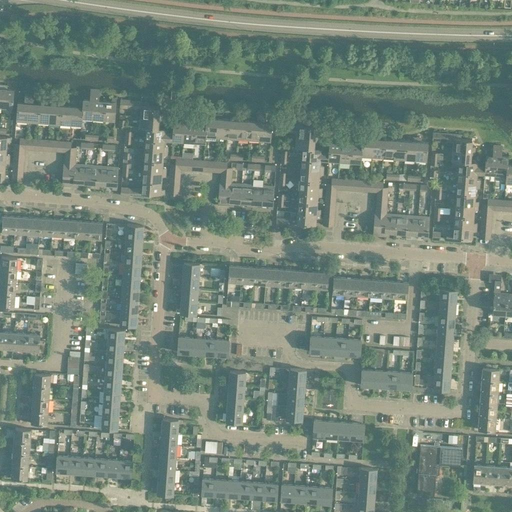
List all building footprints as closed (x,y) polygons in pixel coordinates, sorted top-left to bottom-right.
[(7,89),(8,85),(2,85),(1,107),(13,108),(14,89),(7,89)] [(92,119),(94,96),(90,96),(89,100),(82,99),(82,106),(81,118),(82,118),(92,119)] [(98,100),(98,97),(94,96),(92,119),(103,120),(105,101),(98,100)] [(27,121),(29,99),(24,98),(24,102),(18,101),(16,121),(27,121)] [(114,121),(116,98),(111,98),(111,101),(105,101),(103,120),(114,121)] [(33,102),(34,99),(29,99),(27,121),(38,122),(39,103),(33,102)] [(49,123),(51,100),(46,100),(46,103),(39,103),(38,122),(49,123)] [(55,104),(55,100),(51,100),(49,123),(59,124),(61,104),(55,104)] [(128,108),(128,101),(128,100),(120,100),(119,108),(128,108)] [(70,125),(72,102),(68,101),(68,105),(61,104),(59,124),(70,125)] [(134,101),(133,109),(140,110),(139,116),(162,118),(163,114),(159,113),(159,106),(149,105),(149,102),(134,101)] [(77,106),(77,102),(72,102),(70,125),(82,125),(82,118),(81,118),(82,106),(77,106)] [(216,137),(218,114),(213,114),(213,117),(206,116),(206,120),(205,124),(206,124),(205,136),(206,136),(216,137)] [(222,118),(223,114),(218,114),(216,137),(227,137),(228,118),(222,118)] [(238,138),(240,116),(235,115),(235,119),(228,118),(227,137),(238,138)] [(162,123),(162,118),(139,116),(139,128),(146,129),(146,128),(158,129),(158,128),(159,122),(162,123)] [(244,119),(244,116),(240,116),(238,138),(248,139),(250,120),(244,119)] [(259,140),(261,117),(257,117),(257,120),(250,120),(248,139),(259,140)] [(266,121),(266,118),(261,117),(259,140),(271,141),(272,121),(266,121)] [(183,141),(184,119),(180,119),(180,122),(174,121),(172,141),(183,141)] [(189,122),(189,119),(184,119),(183,141),(193,142),(195,123),(189,122)] [(284,127),(284,119),(276,119),(276,127),(284,127)] [(205,124),(206,120),(201,120),(201,123),(195,123),(193,142),(205,143),(206,136),(205,136),(206,124),(205,124)] [(304,124),(305,121),(290,120),(289,128),(297,128),(296,136),(318,138),(319,133),(315,133),(315,125),(304,124)] [(158,128),(158,129),(146,128),(146,129),(145,138),(164,140),(168,141),(168,135),(165,135),(165,129),(158,128)] [(440,141),(440,132),(432,132),(432,140),(440,141)] [(461,137),(461,134),(446,132),(445,141),(452,142),(452,149),(475,150),(475,145),(471,145),(472,138),(461,137)] [(372,156),(373,133),(369,133),(368,137),(362,136),(361,140),(361,144),(362,144),(361,155),(362,155),(372,156)] [(378,137),(378,134),(373,133),(372,156),(382,157),(384,138),(378,137)] [(394,158),(395,135),(391,135),(390,138),(384,138),(382,157),(394,158)] [(400,139),(400,135),(395,135),(394,158),(404,158),(406,139),(400,139)] [(10,142),(11,137),(0,136),(0,147),(6,148),(7,142),(10,142)] [(318,142),(318,138),(296,136),(295,147),(298,148),(302,148),(314,148),(314,147),(314,142),(318,142)] [(415,159),(417,137),(412,136),(412,140),(406,139),(404,158),(415,159)] [(421,141),(422,137),(417,137),(415,159),(426,160),(428,141),(421,141)] [(164,146),(164,140),(145,138),(144,149),(167,151),(167,146),(164,146)] [(339,161),(341,138),(336,138),(336,142),(329,141),(328,160),(339,161)] [(345,142),(345,139),(341,138),(339,161),(350,161),(351,143),(345,142)] [(64,153),(64,163),(74,164),(75,153),(69,152),(69,150),(72,147),(71,147),(70,146),(68,148),(65,148),(65,141),(52,140),(52,148),(47,147),(42,147),(42,140),(26,139),(25,145),(22,145),(20,142),(19,143),(18,143),(21,146),(21,149),(14,148),(12,181),(23,182),(25,150),(64,153)] [(361,144),(361,140),(357,140),(357,143),(351,143),(350,161),(361,162),(362,155),(361,155),(362,144),(361,144)] [(6,154),(6,148),(0,147),(0,159),(9,160),(9,155),(6,154)] [(321,154),(321,148),(314,147),(314,148),(302,148),(298,148),(297,157),(302,158),(320,159),(324,160),(324,155),(321,154)] [(167,155),(167,151),(144,149),(143,160),(162,161),(163,155),(167,155)] [(474,154),(475,150),(452,149),(451,160),(458,161),(458,160),(470,161),(470,160),(471,154),(474,154)] [(495,174),(497,151),(492,151),(492,154),(485,154),(484,173),(485,173),(484,178),(495,179),(495,174)] [(501,155),(501,152),(497,151),(495,174),(505,174),(506,175),(507,163),(507,155),(501,155)] [(320,165),(320,159),(302,158),(301,169),(323,171),(323,165),(320,165)] [(9,164),(9,160),(0,159),(0,169),(5,170),(5,163),(9,164)] [(162,167),(162,161),(143,160),(143,170),(165,172),(166,167),(162,167)] [(476,167),(477,160),(470,160),(470,161),(458,160),(458,161),(457,171),(476,172),(476,173),(479,173),(480,167),(476,167)] [(84,184),(85,164),(74,164),(74,170),(73,175),(73,186),(78,187),(78,183),(84,184)] [(95,188),(96,165),(85,164),(84,184),(91,184),(91,188),(95,188)] [(106,185),(107,166),(96,165),(95,188),(100,188),(100,185),(106,185)] [(117,190),(118,167),(107,166),(106,185),(112,186),(112,189),(117,190)] [(323,174),(323,171),(301,169),(300,180),(319,181),(319,174),(323,174)] [(165,177),(165,172),(143,170),(142,181),(161,183),(161,176),(165,177)] [(476,178),(476,173),(476,172),(457,171),(456,182),(479,183),(479,178),(476,178)] [(262,204),(263,185),(263,181),(252,180),(252,184),(250,206),(256,207),(256,203),(262,204)] [(318,187),(319,181),(300,180),(299,191),(321,192),(322,187),(318,187)] [(160,189),(161,183),(142,181),(141,189),(134,188),(134,196),(149,197),(149,193),(164,195),(164,189),(160,189)] [(479,187),(479,183),(456,182),(456,192),(474,194),(475,187),(479,187)] [(240,202),(241,184),(231,183),(230,189),(230,194),(229,205),(234,205),(234,201),(240,202)] [(250,206),(252,184),(241,184),(240,202),(247,202),(247,206),(250,206)] [(273,208),(274,186),(263,185),(262,204),(268,204),(268,208),(273,208)] [(128,195),(129,188),(121,187),(120,195),(128,195)] [(321,196),(321,192),(299,191),(298,201),(317,203),(318,196),(321,196)] [(474,200),(474,194),(456,192),(455,204),(477,205),(478,200),(474,200)] [(317,208),(317,203),(298,201),(297,212),(320,214),(320,209),(317,208)] [(477,210),(477,205),(455,204),(454,214),(473,216),(473,209),(477,210)] [(319,218),(320,214),(297,212),(297,219),(290,218),(284,218),(284,226),(289,226),(289,227),(305,228),(305,224),(315,225),(316,217),(319,218)] [(395,233),(397,214),(385,213),(385,219),(384,225),(383,236),(388,236),(389,233),(395,233)] [(14,232),(15,215),(3,214),(1,231),(14,232)] [(405,237),(407,214),(397,214),(395,233),(401,234),(401,237),(405,237)] [(416,235),(418,215),(407,214),(405,237),(410,238),(410,235),(416,235)] [(472,221),(473,216),(454,214),(453,225),(476,226),(476,222),(472,221)] [(26,233),(28,216),(15,215),(14,232),(26,233)] [(427,239),(429,216),(418,215),(416,235),(423,235),(422,239),(427,239)] [(39,233),(40,217),(28,216),(26,233),(39,233)] [(51,234),(53,218),(40,217),(39,233),(51,234)] [(284,226),(284,218),(277,217),(276,225),(284,226)] [(64,235),(65,219),(53,218),(51,234),(64,235)] [(76,236),(77,220),(65,219),(64,235),(76,236)] [(88,237),(90,221),(77,220),(76,236),(88,237)] [(101,238),(102,222),(90,221),(88,237),(101,238)] [(142,237),(143,225),(126,223),(125,236),(142,237)] [(475,231),(476,226),(453,225),(453,232),(446,232),(445,240),(461,241),(461,237),(471,238),(472,230),(475,231)] [(439,240),(440,231),(432,231),(432,239),(439,240)] [(141,250),(142,237),(125,236),(125,248),(141,250)] [(140,262),(141,250),(125,248),(124,261),(140,262)] [(16,269),(17,257),(1,256),(0,268),(16,269)] [(139,274),(140,262),(124,261),(123,273),(139,274)] [(198,275),(199,263),(183,262),(183,274),(198,275)] [(240,282),(242,265),(229,264),(228,281),(240,282)] [(253,282),(254,266),(242,265),(240,282),(253,282)] [(265,283),(266,267),(254,266),(253,282),(265,283)] [(277,284),(279,268),(266,267),(265,283),(277,284)] [(0,280),(15,282),(16,269),(0,268),(0,273),(0,280)] [(290,285),(291,269),(279,268),(277,284),(290,285)] [(302,286),(304,270),(291,269),(290,285),(302,286)] [(315,287),(316,271),(304,270),(302,286),(315,287)] [(327,288),(328,272),(316,271),(315,287),(327,288)] [(138,287),(139,274),(123,273),(122,286),(138,287)] [(197,288),(198,275),(183,274),(182,287),(197,288)] [(344,293),(346,277),(333,276),(332,292),(344,293)] [(357,294),(358,278),(346,277),(344,293),(357,294)] [(369,295),(371,279),(358,278),(357,294),(369,295)] [(382,296),(383,280),(371,279),(369,295),(382,296)] [(499,293),(500,280),(494,279),(494,281),(494,287),(492,312),(492,316),(505,317),(505,313),(506,293),(499,293)] [(0,293),(15,295),(15,282),(0,280),(0,293)] [(394,297),(395,280),(383,280),(382,296),(394,297)] [(407,298),(408,281),(395,280),(394,297),(407,298)] [(137,299),(138,287),(122,286),(121,298),(137,299)] [(196,300),(197,288),(182,287),(181,299),(196,300)] [(455,302),(456,289),(440,288),(440,300),(455,302)] [(0,306),(14,307),(15,295),(0,293),(0,306)] [(137,312),(137,299),(121,298),(120,310),(137,312)] [(196,313),(196,300),(181,299),(180,312),(196,313)] [(454,314),(455,302),(440,300),(439,313),(454,314)] [(136,324),(137,312),(120,310),(119,323),(136,324)] [(453,326),(454,314),(439,313),(438,325),(453,326)] [(453,339),(453,326),(438,325),(437,338),(453,339)] [(123,341),(124,329),(109,328),(108,340),(123,341)] [(14,348),(15,332),(3,331),(1,347),(14,348)] [(27,349),(28,333),(15,332),(14,348),(27,349)] [(39,350),(41,334),(28,333),(27,349),(39,350)] [(322,352),(323,336),(310,335),(309,351),(322,352)] [(190,352),(191,337),(179,336),(178,352),(190,352)] [(334,353),(336,337),(323,336),(322,352),(334,353)] [(203,353),(204,338),(191,337),(190,352),(203,353)] [(347,354),(348,338),(336,337),(334,353),(347,354)] [(215,354),(216,339),(204,338),(203,353),(215,354)] [(359,355),(360,339),(348,338),(347,354),(359,355)] [(452,351),(453,339),(437,338),(436,350),(452,351)] [(227,355),(228,340),(216,339),(215,354),(227,355)] [(122,354),(123,341),(108,340),(107,352),(122,354)] [(451,364),(452,351),(436,350),(435,363),(451,364)] [(89,351),(84,351),(84,359),(88,359),(93,360),(93,352),(89,352),(89,351)] [(121,366),(122,354),(107,352),(106,365),(121,366)] [(450,376),(451,364),(435,363),(434,375),(450,376)] [(120,379),(121,366),(106,365),(105,377),(120,379)] [(305,381),(306,369),(290,367),(289,380),(305,381)] [(498,380),(499,368),(483,367),(482,379),(498,380)] [(373,385),(375,369),(362,368),(361,384),(373,385)] [(386,386),(387,370),(375,369),(373,385),(386,386)] [(245,384),(246,371),(230,370),(229,383),(245,384)] [(398,387),(399,371),(387,370),(386,386),(398,387)] [(411,388),(412,372),(399,371),(398,387),(411,388)] [(50,386),(50,374),(34,373),(33,385),(50,386)] [(449,389),(450,376),(434,375),(433,388),(449,389)] [(120,391),(120,379),(105,377),(104,390),(120,391)] [(497,393),(498,380),(482,379),(481,392),(497,393)] [(304,394),(305,381),(289,380),(288,393),(304,394)] [(244,397),(245,384),(229,383),(228,396),(244,397)] [(49,399),(50,386),(33,385),(32,397),(49,399)] [(119,404),(120,391),(104,390),(103,402),(119,404)] [(497,405),(497,393),(481,392),(480,404),(497,405)] [(303,406),(304,394),(288,393),(287,405),(303,406)] [(243,409),(244,397),(228,396),(227,408),(243,409)] [(48,411),(49,399),(32,397),(32,410),(48,411)] [(118,416),(119,404),(103,402),(102,415),(118,416)] [(496,418),(497,405),(480,404),(479,416),(496,418)] [(302,419),(303,406),(287,405),(286,418),(302,419)] [(242,422),(243,409),(227,408),(226,421),(242,422)] [(47,423),(48,411),(32,410),(31,422),(47,423)] [(117,429),(118,416),(102,415),(101,428),(117,429)] [(495,430),(496,418),(479,416),(478,429),(495,430)] [(177,432),(178,419),(162,418),(161,431),(177,432)] [(325,436),(326,421),(314,420),(313,435),(325,436)] [(338,437),(339,422),(326,421),(325,436),(338,437)] [(350,438),(351,423),(339,422),(338,437),(350,438)] [(363,439),(364,424),(351,423),(350,438),(363,439)] [(29,441),(30,429),(15,427),(14,440),(29,441)] [(176,444),(177,432),(161,431),(160,443),(176,444)] [(29,453),(29,441),(14,440),(13,452),(29,453)] [(175,449),(176,444),(160,443),(160,455),(175,456),(175,457),(181,457),(181,450),(175,449)] [(418,469),(417,493),(434,495),(434,493),(433,493),(434,475),(435,475),(435,474),(438,474),(439,464),(440,464),(440,463),(455,464),(459,464),(459,465),(461,448),(436,446),(429,446),(420,445),(419,461),(418,469)] [(28,466),(29,453),(13,452),(12,465),(28,466)] [(68,471),(69,456),(57,455),(56,471),(68,471)] [(174,469),(175,457),(175,456),(160,455),(159,468),(174,469)] [(81,472),(82,457),(69,456),(68,471),(81,472)] [(93,473),(94,458),(82,457),(81,472),(93,473)] [(105,474),(106,459),(94,458),(93,473),(105,474)] [(118,475),(119,460),(106,459),(105,474),(118,475)] [(130,476),(131,460),(119,460),(118,475),(130,476)] [(27,478),(28,466),(12,465),(11,477),(27,478)] [(485,482),(486,465),(474,465),(473,481),(485,482)] [(497,483),(498,466),(486,465),(485,482),(497,483)] [(509,484),(511,467),(498,466),(497,483),(509,484)] [(375,480),(376,468),(361,467),(359,479),(375,480)] [(173,481),(174,469),(159,468),(158,480),(173,481)] [(214,494),(215,479),(203,478),(201,493),(214,494)] [(226,495),(227,480),(215,479),(214,494),(226,495)] [(374,493),(375,480),(359,479),(358,492),(374,493)] [(172,494),(173,481),(158,480),(157,492),(172,494)] [(238,496),(240,480),(227,480),(226,495),(238,496)] [(251,496),(252,481),(240,480),(238,496),(251,496)] [(263,497),(264,482),(252,481),(251,496),(263,497)] [(276,498),(277,483),(264,482),(263,497),(276,498)] [(292,500),(293,484),(281,484),(280,499),(292,500)] [(305,501),(306,485),(293,484),(292,500),(305,501)] [(317,501),(319,486),(306,485),(305,501),(317,501)] [(330,502),(331,487),(319,486),(317,501),(330,502)] [(373,506),(374,493),(358,492),(357,505),(373,506)]
